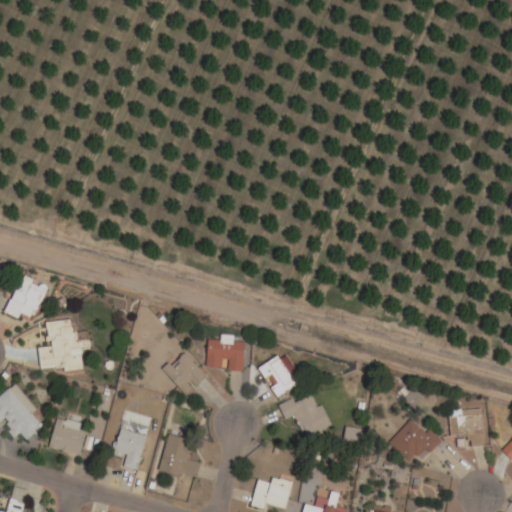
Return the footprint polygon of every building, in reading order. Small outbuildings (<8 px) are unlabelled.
[(31,323),(45,287),(19,277),(5,312),(31,323)] [(44,323),(46,347),(37,348),(39,371),(81,368),(79,333),(72,334),(70,321),(44,323)] [(224,372),(242,373),(243,344),(232,343),(232,336),(220,336),(220,342),(206,341),(205,369),(224,370),(224,372)] [(204,381),(185,353),(162,368),(181,397),(204,381)] [(257,368),(274,399),(295,388),(279,357),(257,368)] [(34,412),(15,386),(0,397),(0,423),(1,423),(13,439),(19,434),(24,440),(42,427),(32,414),(34,412)] [(279,406),(284,421),(297,417),(303,435),(326,427),(315,394),(279,406)] [(467,437),(467,447),(482,447),(481,410),(448,411),(448,437),(467,437)] [(84,426),(56,418),(48,448),(77,456),(84,426)] [(440,442),(428,430),(424,434),(410,420),(389,441),(415,467),(440,442)] [(145,437),(119,429),(112,455),(124,459),(122,467),(135,471),(145,437)] [(199,464),(183,460),(188,440),(166,435),(158,472),(195,481),(199,464)] [(511,461),(511,439),(501,451),(511,462),(511,461)] [(250,504),(282,511),(283,511),(290,488),(256,480),(250,504)] [(2,511),(0,511),(21,511),(23,504),(8,500),(5,511),(2,511)]
